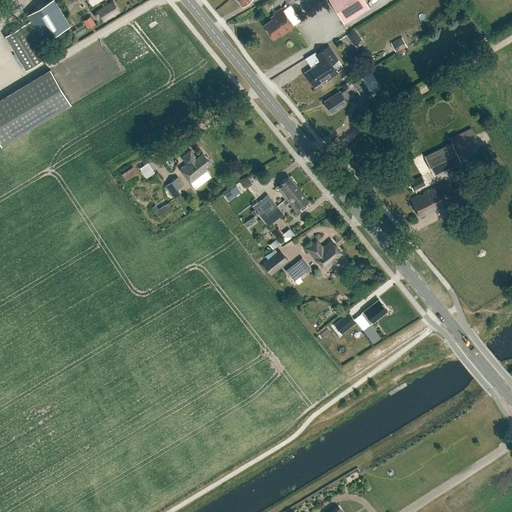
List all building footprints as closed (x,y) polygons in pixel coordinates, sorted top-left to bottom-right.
[(30,20),(5,35),(26,70),(51,54),(43,41),(69,25),(54,0),(49,0),(27,14),(30,20)] [(111,1),(108,4),(96,11),(103,22),(120,12),(113,0),(112,1),(111,1)] [(366,0),(330,0),(344,21),(370,5),(366,0)] [(272,18),(264,25),(273,37),(280,32),(281,33),(294,24),(281,7),(273,13),(274,14),(271,17),(272,18)] [(90,16),(83,21),(88,30),(96,25),(90,16)] [(361,39),(354,29),(346,34),(353,45),(361,39)] [(401,37),(390,43),(396,52),(406,47),(401,37)] [(328,79),(337,73),(331,64),(337,59),(329,46),(316,54),(321,62),(305,72),(314,86),(327,77),(328,79)] [(71,104),(50,69),(0,99),(0,143),(1,145),(71,104)] [(366,75),(353,83),(354,86),(363,99),(370,94),(376,91),(372,85),(367,77),(366,75)] [(340,91),(324,101),(332,113),(349,102),(347,99),(351,97),(346,89),(341,92),(340,91)] [(470,128),(452,134),(456,148),(475,142),(470,128)] [(456,152),(451,143),(424,156),(434,177),(461,163),(456,152)] [(186,163),(179,169),(191,182),(196,189),(211,176),(206,170),(205,169),(211,164),(203,153),(196,158),(190,150),(181,157),(186,163)] [(145,161),(136,166),(143,177),(152,172),(145,161)] [(123,180),(135,174),(131,166),(119,172),(123,180)] [(174,199),(180,195),(176,189),(183,184),(178,176),(165,185),(170,193),(174,199)] [(276,187),(285,199),(298,188),(289,176),(276,187)] [(408,182),(413,191),(426,184),(422,176),(408,182)] [(411,199),(419,217),(431,211),(431,213),(456,201),(447,182),(411,199)] [(231,193),(238,191),(236,184),(229,187),(231,193)] [(305,203),(308,200),(298,188),(285,199),(283,201),(285,204),(288,202),(295,211),(299,207),(302,210),(307,206),(305,203)] [(259,206),(252,211),(255,216),(258,214),(259,215),(265,212),(270,208),(275,204),(275,203),(267,194),(261,199),(257,202),(257,203),(259,206)] [(157,216),(170,208),(167,203),(157,209),(155,205),(152,207),(157,216)] [(265,212),(259,215),(267,225),(268,226),(273,223),(283,214),(275,204),(270,208),(265,212)] [(282,241),(292,234),(287,228),(278,235),(282,241)] [(338,268),(346,262),(338,251),(339,250),(331,241),(323,248),(317,241),(308,248),(318,261),(319,260),(326,268),(333,262),(338,268)] [(271,274),(288,261),(279,249),(262,263),(271,274)] [(294,266),(287,271),(290,275),(296,270),(294,266)] [(354,318),(356,321),(363,329),(370,324),(373,321),(387,310),(379,299),(365,310),(361,313),(354,318)] [(354,318),(350,313),(336,324),(342,332),(356,321),(354,318)]
